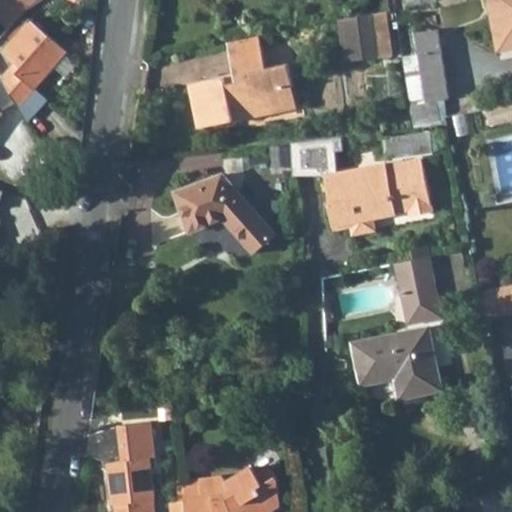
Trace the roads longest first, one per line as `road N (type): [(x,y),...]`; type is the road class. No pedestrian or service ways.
road 1 (residential): [(48,511),(118,0)]
road 2 (unknown): [(495,511),(462,332)]
